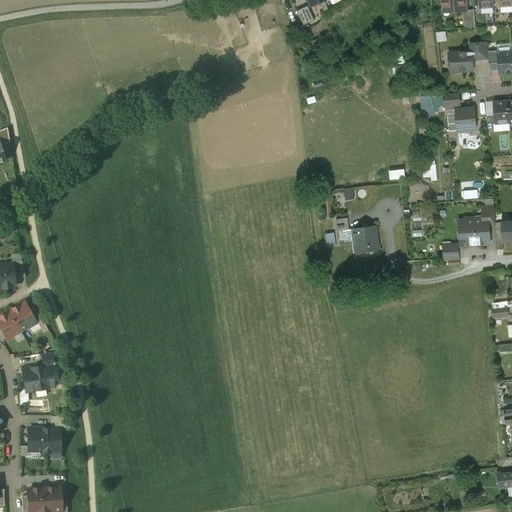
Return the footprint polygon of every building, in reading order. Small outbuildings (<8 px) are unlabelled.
[(465,0),(442,0),(443,9),(450,9),(450,13),(459,13),(458,11),(463,11),(467,11),(467,10),(467,2),(466,3),(465,0)] [(479,0),(480,5),(480,8),(494,7),(494,2),(493,0),(479,0)] [(304,23),(315,20),(311,6),(301,9),(304,23)] [(474,10),(467,10),(467,11),(463,11),(464,28),(476,27),(474,10)] [(487,42),(470,43),(470,51),(472,51),(473,60),(489,59),(488,51),(487,42)] [(470,51),(449,53),(451,72),(474,70),(473,60),(472,51),(470,51)] [(498,51),(488,51),(489,59),(489,64),(499,63),(498,53),(499,53),(498,51)] [(511,52),(499,53),(498,53),(499,63),(500,74),(511,73),(511,52)] [(459,93),(444,94),(445,107),(460,106),(459,93)] [(437,114),(433,94),(421,96),(424,113),(430,111),(431,115),(437,114)] [(508,101),(494,102),(495,114),(496,124),(510,123),(508,101)] [(474,109),(463,110),(463,108),(460,109),(460,106),(445,107),(446,117),(457,116),(458,130),(469,129),(469,127),(476,126),(475,118),(477,118),(476,110),(474,110),(474,109)] [(495,114),(487,115),(488,129),(494,128),(494,124),(496,124),(495,114)] [(0,144),(0,146),(10,142),(7,128),(0,130),(0,144)] [(345,189),(347,200),(356,198),(354,188),(345,189)] [(495,208),(483,209),(483,219),(489,219),(489,225),(495,225),(495,224),(496,224),(495,208)] [(348,218),(337,220),(338,231),(349,230),(348,218)] [(483,219),(481,220),(482,222),(475,223),(475,220),(474,220),(476,244),(476,243),(483,242),(483,244),(490,243),(489,225),(489,219),(483,219)] [(474,220),(459,221),(461,245),(470,245),(469,243),(475,243),(475,244),(476,244),(474,220)] [(511,221),(501,222),(502,223),(503,242),(511,241),(511,221)] [(496,224),(495,224),(495,225),(497,250),(504,249),(503,242),(502,223),(496,224)] [(376,226),(353,229),(356,253),(379,250),(376,226)] [(458,245),(451,245),(451,250),(444,250),(445,259),(459,258),(458,245)] [(21,260),(11,261),(12,263),(13,263),(14,279),(25,277),(21,260)] [(12,263),(0,264),(0,288),(6,288),(6,287),(15,286),(14,279),(13,263),(12,263)] [(24,302),(9,311),(20,331),(27,327),(27,328),(35,323),(36,323),(27,308),(24,302)] [(40,315),(34,304),(27,308),(36,323),(35,323),(36,324),(42,320),(40,315)] [(508,308),(492,310),(493,317),(509,315),(508,308)] [(20,331),(9,311),(0,315),(0,328),(6,339),(6,340),(13,336),(13,335),(20,331)] [(511,350),(511,344),(511,343),(499,345),(500,352),(511,350)] [(57,351),(41,354),(43,366),(54,364),(54,365),(60,364),(57,351)] [(43,366),(31,368),(22,369),(26,392),(27,391),(26,390),(35,388),(35,390),(45,388),(54,387),(52,379),(56,378),(54,365),(54,364),(43,366)] [(66,416),(50,416),(50,428),(60,428),(60,431),(66,431),(66,416)] [(50,428),(28,428),(28,446),(28,452),(60,452),(60,431),(60,428),(50,428)] [(511,473),(500,475),(501,486),(511,484),(511,473)] [(59,487),(27,489),(28,495),(29,511),(35,511),(60,510),(61,510),(60,493),(59,487)]
